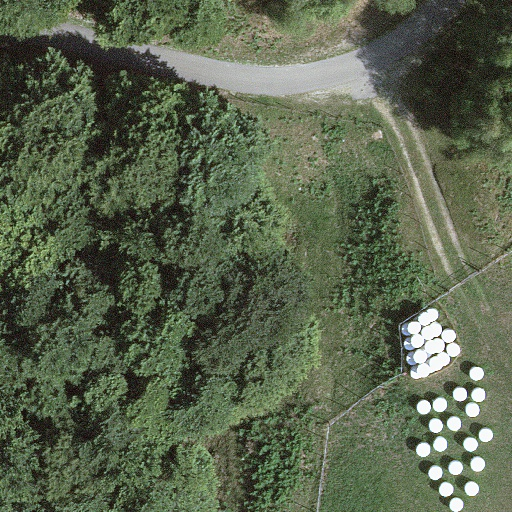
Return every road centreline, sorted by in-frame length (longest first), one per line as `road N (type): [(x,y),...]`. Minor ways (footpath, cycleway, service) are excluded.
road 1 (unclassified): [(442,0),(400,43),(363,65),(324,80),(264,85),(0,30)]
road 2 (track): [(363,65),(471,307),(511,371)]
